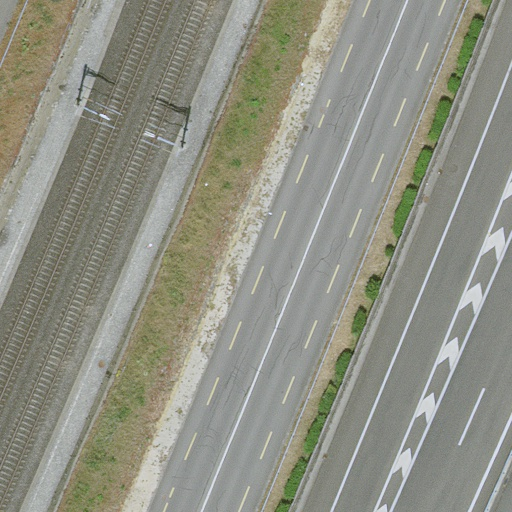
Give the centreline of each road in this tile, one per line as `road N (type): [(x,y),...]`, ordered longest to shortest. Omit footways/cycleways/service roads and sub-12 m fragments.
road 1 (primary): [(201,511),(407,0)]
road 2 (motorway): [(511,137),(380,511)]
road 3 (motorway): [(511,319),(428,511)]
